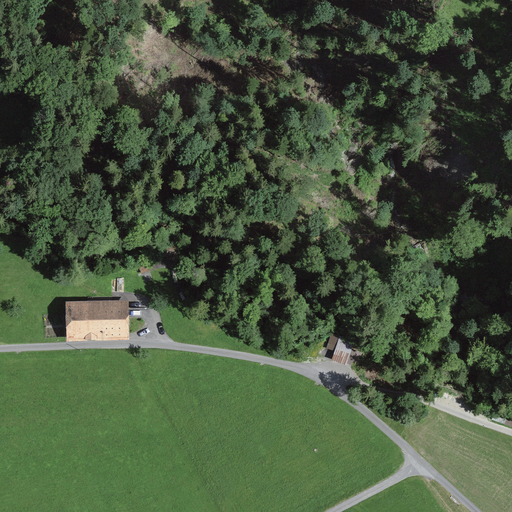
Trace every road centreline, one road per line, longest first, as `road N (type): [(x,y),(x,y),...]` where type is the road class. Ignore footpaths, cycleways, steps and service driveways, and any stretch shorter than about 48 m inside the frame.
road 1 (unclassified): [(422,462),(341,392),(289,365),(146,343),(0,348)]
road 2 (track): [(511,435),(344,373),(314,375)]
road 3 (track): [(0,234),(87,282),(140,300),(164,345)]
